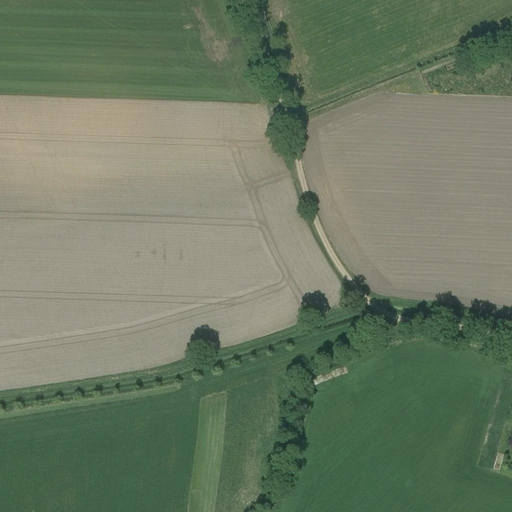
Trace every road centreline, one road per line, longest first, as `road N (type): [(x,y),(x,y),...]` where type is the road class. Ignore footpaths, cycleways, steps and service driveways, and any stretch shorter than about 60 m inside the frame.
road 1 (track): [(245,0),(304,194),(344,276),(391,317),(511,339)]
road 2 (track): [(383,313),(174,375),(0,401)]
road 3 (track): [(511,36),(289,128)]
